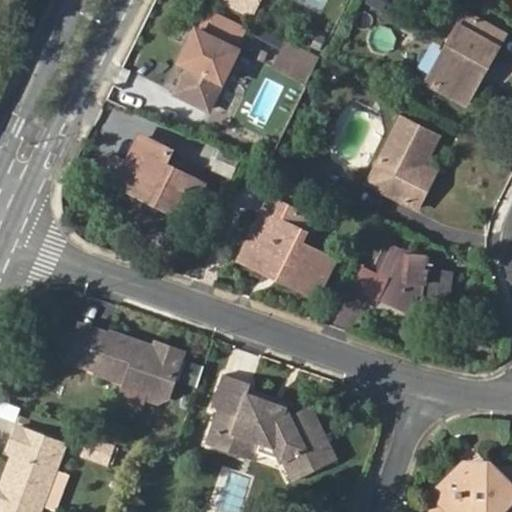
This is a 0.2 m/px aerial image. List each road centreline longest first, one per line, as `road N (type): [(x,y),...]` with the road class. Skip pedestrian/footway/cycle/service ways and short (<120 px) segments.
road 1 (residential): [(430,382),(4,238)]
road 2 (tertiary): [(4,238),(125,0)]
road 3 (tertiary): [(81,0),(0,170)]
road 4 (residential): [(430,382),(384,511)]
